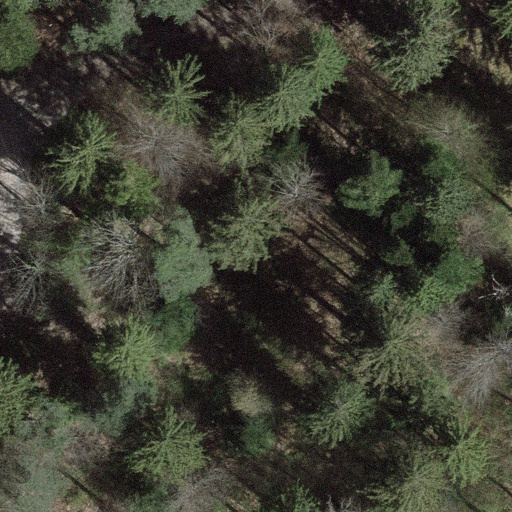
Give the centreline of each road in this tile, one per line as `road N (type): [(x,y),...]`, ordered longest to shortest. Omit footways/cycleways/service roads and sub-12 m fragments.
road 1 (track): [(311,0),(152,49),(12,110),(0,107)]
road 2 (track): [(12,110),(10,243),(0,279)]
